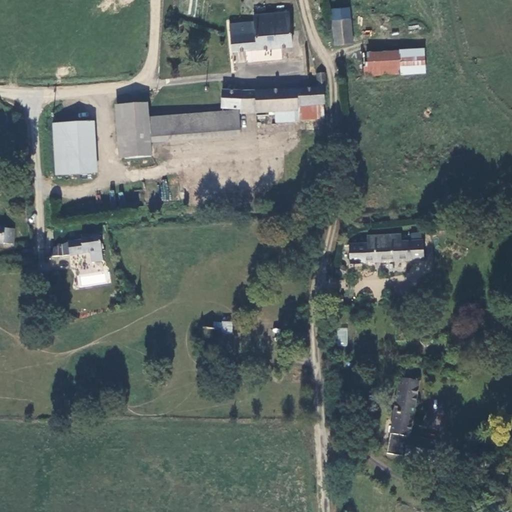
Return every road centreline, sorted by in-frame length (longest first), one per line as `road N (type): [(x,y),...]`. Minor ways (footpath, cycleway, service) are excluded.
road 1 (track): [(316,307),(340,199),(331,79),(309,36),(303,0)]
road 2 (unclassified): [(327,511),(316,307)]
road 3 (unclassified): [(32,96),(133,86),(153,61),(156,0)]
road 4 (unknown): [(145,76),(326,68)]
road 5 (unclassified): [(32,96),(42,235)]
